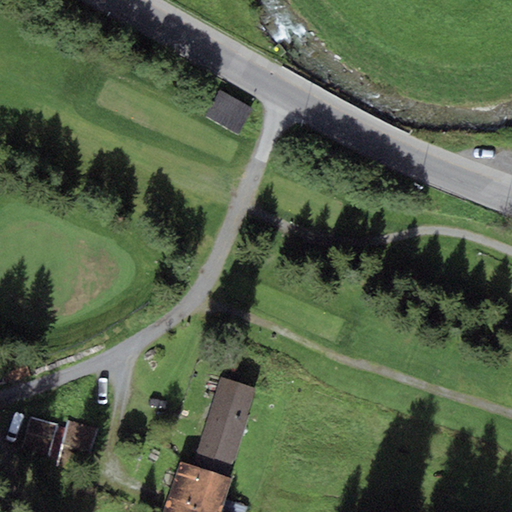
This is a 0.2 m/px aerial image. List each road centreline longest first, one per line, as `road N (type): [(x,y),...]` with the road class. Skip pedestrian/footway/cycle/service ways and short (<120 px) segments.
road 1 (tertiary): [(115,0),(352,135),(511,198)]
road 2 (track): [(284,96),(218,261),(193,302),(99,365),(0,391)]
road 3 (track): [(193,302),(511,412)]
road 4 (track): [(254,172),(356,219),(462,229),(511,248)]
